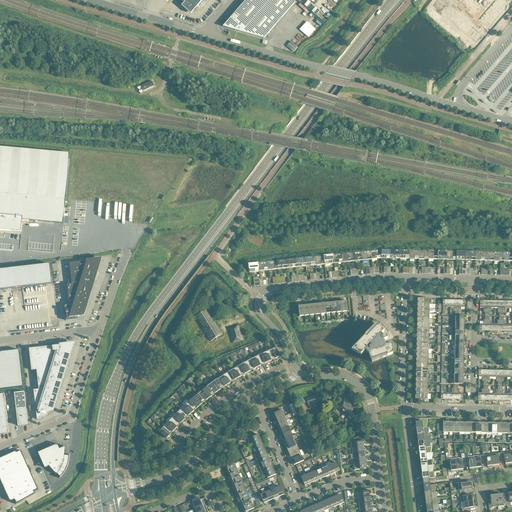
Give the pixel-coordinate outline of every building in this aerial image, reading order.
[(180,0),(184,3),(182,6),(191,14),(200,3),(202,0),(180,0)] [(264,39),(295,2),(292,0),(246,0),(223,27),(264,39)] [(307,0),(298,0),(310,11),(314,6),(307,0)] [(438,0),(433,5),(440,11),(449,0),(438,0)] [(496,6),(481,23),(488,29),(503,11),(500,9),(507,0),(498,0),(495,5),(496,6)] [(452,10),(447,17),(475,42),(481,35),(452,10)] [(309,23),(302,31),(310,39),(318,31),(309,23)] [(154,83),(139,89),(141,94),(157,88),(154,83)] [(0,230),(21,232),(22,220),(64,224),(70,154),(0,147),(0,230)] [(381,259),(381,250),(371,251),(371,260),(381,259)] [(390,259),(391,250),(381,250),(381,259),(390,259)] [(400,259),(400,251),(391,250),(390,259),(400,259)] [(371,260),(371,251),(361,252),(362,260),(371,260)] [(409,259),(409,251),(400,251),(400,259),(409,259)] [(419,259),(419,251),(409,251),(409,259),(419,259)] [(428,260),(428,251),(419,251),(419,259),(428,260)] [(438,260),(438,251),(428,251),(428,260),(438,260)] [(447,260),(447,252),(438,251),(438,260),(447,260)] [(362,260),(361,252),(352,253),(353,261),(362,260)] [(456,260),(457,252),(447,252),(447,260),(456,260)] [(466,260),(466,252),(457,252),(456,260),(466,260)] [(475,261),(475,252),(466,252),(466,260),(475,261)] [(485,261),(485,252),(475,252),(475,261),(485,261)] [(494,261),(494,253),(485,252),(485,261),(494,261)] [(511,261),(511,252),(504,253),(503,261),(511,261)] [(353,261),(352,253),(343,254),(343,262),(353,261)] [(503,261),(504,253),(494,253),(494,261),(503,261)] [(343,262),(343,254),(333,255),(334,263),(343,262)] [(334,263),(333,255),(324,256),(325,264),(334,263)] [(325,264),(324,256),(314,257),(315,265),(325,264)] [(315,265),(314,257),(305,258),(306,266),(315,265)] [(85,316),(102,258),(87,260),(87,261),(69,263),(72,284),(67,285),(69,305),(64,306),(66,321),(78,320),(78,317),(84,316),(85,316)] [(306,266),(305,258),(296,259),(297,267),(306,266)] [(297,267),(296,259),(286,260),(287,268),(297,267)] [(287,268),(286,260),(277,261),(278,269),(287,268)] [(278,269),(277,261),(268,262),(268,270),(278,269)] [(268,270),(268,262),(258,263),(259,271),(268,270)] [(259,271),(258,263),(249,264),(249,272),(259,271)] [(0,290),(52,284),(50,264),(0,270),(0,290)] [(222,334),(214,322),(213,323),(206,311),(197,316),(204,328),(203,329),(211,341),(222,334)] [(383,341),(387,339),(391,338),(391,336),(390,335),(390,334),(389,333),(389,332),(388,331),(387,330),(387,329),(385,327),(385,326),(384,326),(382,324),(381,323),(380,323),(378,321),(377,320),(376,320),(374,319),(360,339),(362,341),(361,342),(361,341),(352,350),(358,353),(361,355),(366,350),(371,361),(386,355),(387,356),(393,354),(393,343),(385,346),(383,341)] [(243,340),(239,326),(229,329),(233,343),(243,340)] [(54,411),(75,343),(60,344),(59,346),(57,346),(29,349),(32,371),(37,370),(39,390),(34,390),(37,420),(48,415),(47,412),(54,411)] [(193,346),(186,350),(188,355),(196,350),(193,346)] [(279,357),(275,348),(269,350),(273,360),(279,357)] [(0,389),(24,387),(20,350),(0,352),(0,389)] [(273,360),(269,350),(264,353),(268,362),(273,360)] [(268,362),(264,353),(258,355),(263,365),(268,362)] [(263,365),(258,355),(256,357),(253,358),(258,367),(263,365)] [(258,367),(253,358),(250,360),(248,361),(253,370),(254,369),(258,367)] [(253,370),(248,361),(245,362),(242,364),(247,373),(253,370)] [(247,373),(242,364),(240,365),(237,367),(242,376),(247,373)] [(242,376),(237,367),(235,368),(232,370),(237,379),(242,376)] [(237,379),(232,370),(229,372),(227,373),(232,382),(237,379)] [(232,382),(227,373),(225,374),(222,376),(228,385),(232,382)] [(228,385),(222,376),(217,380),(223,388),(226,386),(228,385)] [(223,388),(217,380),(214,381),(212,383),(218,391),(220,390),(223,388)] [(218,391),(212,383),(207,387),(213,395),(217,393),(218,391)] [(213,395),(207,387),(202,390),(209,398),(213,395)] [(209,398),(202,390),(198,394),(204,402),(207,400),(209,398)] [(24,392),(14,393),(18,426),(28,425),(24,392)] [(322,401),(320,398),(321,398),(318,392),(306,399),(310,407),(322,401)] [(4,394),(0,394),(0,434),(9,433),(4,394)] [(204,402),(198,394),(193,398),(200,406),(202,404),(204,402)] [(200,406),(193,398),(189,402),(195,410),(198,408),(200,406)] [(358,418),(351,410),(353,409),(345,401),(338,407),(353,423),(355,421),(356,423),(359,420),(358,419),(358,418)] [(195,410),(189,402),(186,404),(184,406),(191,414),(195,410)] [(191,414),(184,406),(181,408),(180,410),(187,418),(191,414)] [(187,418),(180,410),(175,414),(183,422),(187,418)] [(285,416),(282,410),(274,413),(274,414),(275,413),(275,415),(273,416),(275,420),(285,416)] [(174,412),(169,417),(179,426),(183,422),(175,414),(174,412)] [(287,421),(285,416),(275,420),(277,425),(287,421)] [(169,417),(165,421),(167,423),(175,430),(179,426),(169,417)] [(426,428),(428,419),(430,419),(430,418),(415,418),(416,419),(416,422),(415,422),(416,429),(421,428),(421,429),(430,428),(429,428),(426,428)] [(289,420),(287,421),(277,425),(279,430),(289,426),(292,425),(289,420)] [(175,430),(167,423),(165,426),(163,427),(171,434),(173,432),(175,430)] [(291,431),(289,426),(279,430),(281,435),(291,431)] [(171,434),(163,427),(161,430),(159,432),(167,439),(171,434)] [(283,440),(293,436),(291,431),(281,435),(283,440)] [(261,440),(259,435),(255,436),(253,432),(246,435),(250,445),(253,443),(261,440)] [(295,441),(293,436),(283,440),(285,445),(295,441)] [(363,436),(351,441),(351,443),(352,443),(353,448),(364,447),(364,445),(365,445),(364,441),(363,441),(363,436)] [(255,448),(263,445),(261,440),(253,443),(255,448)] [(297,446),(295,441),(285,445),(288,450),(297,446)] [(69,461),(70,455),(69,456),(65,456),(66,447),(60,449),(58,444),(38,453),(45,468),(49,466),(56,475),(57,474),(61,477),(60,478),(60,479),(61,478),(62,476),(63,475),(64,474),(65,472),(66,471),(67,470),(67,468),(68,467),(68,466),(69,465),(69,464),(69,463),(69,462),(69,461)] [(255,448),(253,449),(254,452),(256,451),(257,453),(265,450),(263,445),(255,448)] [(299,451),(297,446),(288,450),(290,455),(299,451)] [(267,455),(265,450),(257,453),(257,454),(255,455),(257,459),(267,455)] [(302,450),(299,451),(290,455),(292,460),(302,456),(304,455),(302,450)] [(38,489),(21,451),(16,453),(16,452),(17,451),(0,458),(0,478),(10,502),(15,500),(17,504),(16,504),(36,493),(35,493),(35,494),(34,492),(38,489)] [(510,452),(501,453),(502,459),(505,459),(506,465),(511,464),(510,454),(510,452)] [(501,453),(492,454),(492,457),(493,467),(498,466),(498,465),(499,465),(499,460),(502,459),(501,453)] [(461,458),(456,459),(457,471),(462,470),(462,469),(463,469),(462,464),(466,464),(465,458),(464,454),(461,454),(461,458)] [(486,455),(483,455),(484,462),(487,461),(488,468),(493,467),(492,457),(492,454),(486,455)] [(258,464),(269,460),(267,455),(257,459),(256,459),(258,464)] [(483,455),(474,456),(475,469),(480,468),(480,467),(481,467),(481,462),(484,462),(483,455)] [(304,461),(302,456),(292,460),(294,465),(304,461)] [(468,457),(465,458),(466,464),(469,464),(469,470),(475,469),(474,456),(468,457)] [(448,457),(446,457),(446,460),(447,466),(451,466),(451,472),(457,471),(456,459),(450,459),(450,458),(448,457)] [(260,469),(271,465),(269,460),(258,464),(260,469)] [(340,470),(336,462),(331,465),(335,473),(340,470)] [(254,507),(235,464),(226,467),(225,467),(244,511),(254,507)] [(263,474),(266,473),(274,470),(271,465),(260,469),(263,474)] [(335,473),(331,465),(326,467),(330,475),(335,473)] [(325,477),(321,469),(320,466),(319,466),(316,467),(316,468),(315,468),(317,471),(316,471),(320,479),(325,477)] [(330,475),(326,467),(321,469),(325,477),(330,475)] [(276,475),(274,470),(266,473),(268,478),(276,475)] [(320,479),(316,471),(311,473),(315,481),(320,479)] [(315,481),(311,473),(306,475),(310,483),(315,481)] [(310,483),(306,475),(301,477),(305,485),(310,483)] [(429,482),(429,478),(423,479),(423,483),(424,493),(431,492),(431,493),(438,492),(435,492),(436,485),(437,485),(437,484),(430,485),(429,482)] [(461,487),(459,487),(459,490),(460,494),(466,493),(466,490),(472,489),(472,488),(472,483),(471,483),(471,480),(461,481),(461,487)] [(274,485),(269,488),(271,491),(274,499),(279,497),(275,489),(274,485)] [(284,494),(281,486),(275,489),(279,497),(284,494)] [(274,499),(271,491),(266,493),(269,501),(274,499)] [(269,501),(266,493),(260,495),(264,503),(269,501)] [(466,493),(460,494),(460,497),(461,503),(463,502),(473,501),(473,495),(467,496),(466,493)] [(498,504),(496,494),(490,494),(491,501),(488,501),(489,508),(492,507),(492,505),(498,504)] [(507,505),(506,499),(503,499),(502,495),(501,495),(501,494),(496,494),(498,504),(503,503),(504,506),(507,505)] [(344,503),(340,495),(335,497),(339,505),(344,503)] [(339,505),(335,497),(330,499),(334,507),(339,505)] [(196,508),(205,504),(203,499),(196,502),(195,499),(189,502),(190,505),(191,505),(193,509),(196,509),(196,508)] [(334,507),(330,499),(325,501),(329,509),(334,507)] [(329,509),(325,501),(320,503),(324,511),(329,509)] [(461,503),(460,503),(461,508),(462,508),(462,511),(469,511),(468,508),(473,507),(473,506),(474,506),(473,501),(463,502),(461,503)] [(322,511),(324,511),(320,503),(315,505),(318,511),(322,511)]
